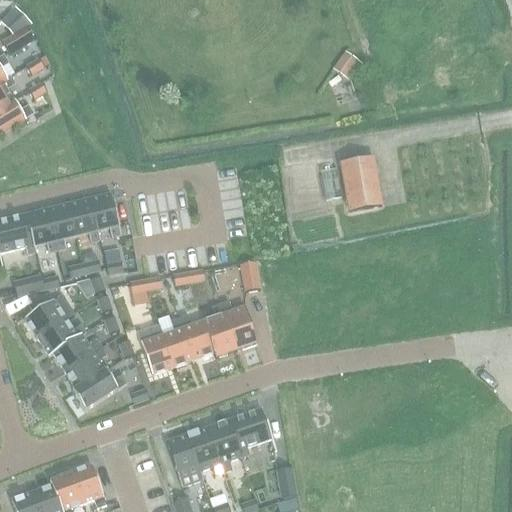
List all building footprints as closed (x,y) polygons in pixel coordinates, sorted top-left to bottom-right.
[(14,10),(0,23),(0,24),(1,26),(13,38),(26,30),(29,26),(14,10)] [(1,45),(9,57),(33,42),(26,30),(13,38),(1,45)] [(345,55),(334,71),(351,84),(363,67),(345,55)] [(0,85),(10,79),(10,78),(5,81),(0,72),(0,70),(8,65),(3,57),(0,58),(0,85)] [(43,58),(38,61),(43,69),(48,67),(43,58)] [(25,69),(31,77),(43,69),(38,61),(25,69)] [(0,109),(12,103),(6,92),(15,86),(10,79),(0,85),(0,109)] [(28,93),(33,102),(46,94),(41,85),(28,93)] [(12,103),(0,109),(0,136),(24,122),(24,121),(33,116),(28,107),(19,113),(12,103)] [(372,159),(340,164),(348,214),(381,208),(372,159)] [(110,196),(88,201),(96,234),(97,234),(109,231),(111,240),(120,237),(117,225),(110,196)] [(86,202),(67,206),(75,239),(88,236),(90,245),(96,243),(99,242),(97,234),(96,234),(88,201),(86,202)] [(62,208),(46,211),(56,253),(65,251),(64,246),(63,242),(70,241),(75,239),(67,206),(62,208)] [(38,213),(25,217),(33,250),(34,249),(46,247),(48,255),(49,255),(56,253),(46,211),(38,213)] [(0,222),(0,255),(22,250),(24,250),(26,257),(36,254),(34,249),(33,250),(25,217),(15,219),(0,222)] [(98,263),(82,267),(85,276),(100,273),(98,263)] [(240,266),(245,295),(260,292),(255,264),(240,266)] [(105,268),(107,277),(122,275),(121,265),(105,268)] [(82,267),(67,270),(69,280),(85,276),(82,267)] [(189,285),(204,283),(203,273),(187,275),(189,285)] [(172,278),(173,288),(189,285),(187,275),(172,278)] [(12,285),(16,299),(44,292),(42,282),(41,278),(12,285)] [(57,279),(42,282),(44,292),(59,289),(57,279)] [(99,279),(90,282),(95,297),(104,294),(99,279)] [(146,293),(161,290),(160,280),(144,283),(146,293)] [(129,286),(130,295),(146,293),(144,283),(129,286)] [(32,316),(24,321),(36,340),(64,321),(58,311),(67,305),(62,297),(52,303),(47,297),(28,309),(32,316)] [(106,298),(96,301),(102,316),(111,313),(106,298)] [(228,303),(219,306),(236,353),(257,346),(244,309),(232,313),(228,303)] [(213,355),(215,360),(236,353),(219,306),(210,309),(214,319),(202,323),(213,355)] [(178,320),(193,362),(213,355),(202,323),(191,327),(187,317),(178,320)] [(113,319),(104,322),(109,337),(118,334),(113,319)] [(172,370),(193,362),(178,320),(170,323),(173,334),(161,338),(172,370)] [(64,321),(36,340),(48,358),(52,356),(81,337),(85,334),(80,326),(71,332),(64,321)] [(149,331),(137,335),(140,345),(151,377),(172,370),(161,338),(158,328),(149,331)] [(97,342),(88,347),(81,337),(52,356),(64,374),(101,349),(97,342)] [(128,343),(118,346),(124,361),(133,358),(128,343)] [(101,349),(64,374),(75,392),(104,373),(97,363),(106,357),(101,349)] [(105,372),(104,373),(75,392),(72,394),(84,413),(126,386),(121,377),(112,383),(105,372)] [(145,392),(130,397),(133,407),(148,401),(145,392)] [(261,411),(229,422),(242,459),(249,457),(246,450),(272,441),(261,411)] [(228,423),(208,430),(224,474),(231,472),(228,464),(242,459),(229,422),(228,422),(228,423)] [(208,430),(187,437),(200,474),(211,470),(214,478),(224,474),(208,430)] [(187,437),(165,444),(181,489),(203,482),(200,474),(187,437)] [(71,474),(83,507),(95,503),(98,510),(107,507),(91,466),(71,474)] [(291,470),(276,472),(281,501),(296,499),(291,470)] [(70,511),(71,511),(83,507),(71,474),(50,482),(61,511),(70,511)] [(59,511),(51,488),(31,495),(37,511),(59,511)] [(37,511),(31,495),(10,502),(13,511),(37,511)] [(190,511),(186,500),(172,505),(174,511),(190,511)] [(255,502),(240,507),(241,511),(257,511),(258,511),(255,502)]
